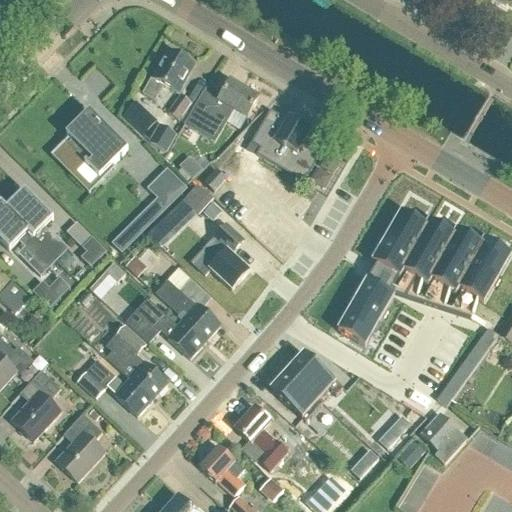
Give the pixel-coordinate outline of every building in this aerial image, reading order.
[(192,69),(170,56),(159,74),(157,73),(142,99),(153,105),(162,91),(177,100),(184,89),(181,87),(192,69)] [(204,96),(203,98),(185,129),(214,146),(233,115),(246,122),(257,103),(229,87),(218,105),(204,96)] [(167,117),(178,125),(191,107),(180,99),(167,117)] [(150,130),(160,113),(153,109),(142,125),(150,130)] [(259,154),(256,159),(286,177),(295,182),(300,183),(304,181),(308,178),(309,177),(322,155),(322,151),(321,146),(318,142),(309,137),(310,134),(288,121),(287,125),(269,114),(250,148),(259,154)] [(127,154),(89,115),(86,118),(88,120),(80,128),(78,126),(72,132),(75,135),(72,138),(69,135),(66,138),(69,141),(55,155),(76,176),(85,168),(99,182),(110,170),(113,173),(115,171),(112,169),(127,154)] [(149,148),(166,158),(176,140),(160,130),(149,148)] [(231,154),(240,143),(231,135),(222,146),(231,154)] [(191,184),(202,174),(189,161),(179,170),(191,184)] [(216,175),(204,188),(214,197),(225,183),(216,175)] [(182,205),(199,220),(213,205),(197,189),(182,205)] [(25,194),(6,212),(57,265),(68,254),(51,236),(50,238),(44,232),(53,222),(25,194)] [(159,204),(144,218),(154,228),(169,214),(159,204)] [(0,206),(0,246),(9,255),(18,246),(24,252),(23,253),(45,276),(57,265),(6,212),(0,206)] [(212,207),(203,217),(212,226),(221,216),(212,207)] [(389,249),(376,269),(397,281),(398,282),(402,275),(417,246),(425,230),(401,215),(383,246),(389,249)] [(417,246),(402,275),(427,289),(429,284),(454,239),(428,224),(425,230),(417,246)] [(226,231),(209,249),(191,269),(205,281),(210,276),(231,295),(248,276),(230,259),(242,246),(226,231)] [(129,234),(113,250),(123,260),(139,243),(129,234)] [(454,239),(429,284),(455,298),(457,293),(481,247),(456,234),(454,239)] [(87,257),(81,263),(91,273),(107,257),(93,243),(82,253),(87,257)] [(481,247),(457,293),(482,307),(511,258),(484,243),(481,247)] [(134,260),(125,270),(137,282),(147,271),(134,260)] [(113,267),(104,276),(115,287),(124,277),(113,267)] [(397,281),(376,269),(368,285),(389,297),(397,281)] [(167,286),(155,299),(179,322),(182,318),(186,322),(181,327),(204,348),(219,331),(197,311),(207,301),(189,284),(178,274),(167,286)] [(59,285),(49,295),(59,305),(69,295),(59,285)] [(355,304),(337,335),(364,351),(394,300),(389,297),(368,285),(367,286),(371,289),(360,307),(355,304)] [(12,286),(0,298),(0,304),(15,318),(30,302),(12,286)] [(85,295),(76,304),(82,310),(91,301),(85,295)] [(134,319),(134,320),(157,340),(161,335),(168,342),(166,343),(189,365),(204,348),(181,327),(176,333),(147,306),(134,319)] [(37,314),(27,326),(38,336),(48,324),(37,314)] [(497,342),(511,350),(511,316),(511,318),(508,316),(495,338),(498,340),(497,342)] [(151,406),(166,389),(144,369),(136,362),(145,352),(124,333),(105,353),(111,359),(106,365),(151,406)] [(446,412),(497,340),(488,334),(437,405),(446,412)] [(0,393),(16,377),(19,380),(32,366),(17,352),(13,357),(0,344),(0,393)] [(303,357),(287,376),(318,405),(319,404),(328,394),(335,400),(342,392),(303,357)] [(151,406),(106,365),(129,386),(124,390),(116,382),(115,383),(97,366),(78,387),(97,404),(108,393),(116,400),(114,402),(136,422),(151,406)] [(287,376),(269,395),(305,427),(322,407),(319,404),(318,405),(287,376)] [(11,427),(33,447),(60,417),(49,407),(60,395),(40,377),(19,400),(28,408),(11,427)] [(253,413),(234,434),(248,447),(240,455),(255,468),(257,466),(269,477),(288,457),(263,434),(269,427),(253,413)] [(55,467),(77,488),(104,459),(93,448),(102,438),(82,420),(62,441),(72,449),(55,467)] [(466,445),(439,420),(420,440),(438,456),(434,460),(444,469),(466,445)] [(399,441),(410,429),(401,421),(390,433),(399,441)] [(397,462),(409,474),(425,457),(412,445),(397,462)] [(218,451),(198,473),(214,488),(216,486),(234,502),(245,491),(237,484),(245,475),(218,451)] [(378,463),(369,455),(362,463),(371,471),(378,463)] [(330,481),(306,508),(310,511),(329,511),(345,495),(330,481)] [(270,482),(258,494),(272,507),(283,494),(270,482)] [(299,511),(287,499),(276,511),(277,511),(299,511)] [(188,511),(177,502),(167,511),(188,511)] [(249,511),(238,502),(229,511),(249,511)]
